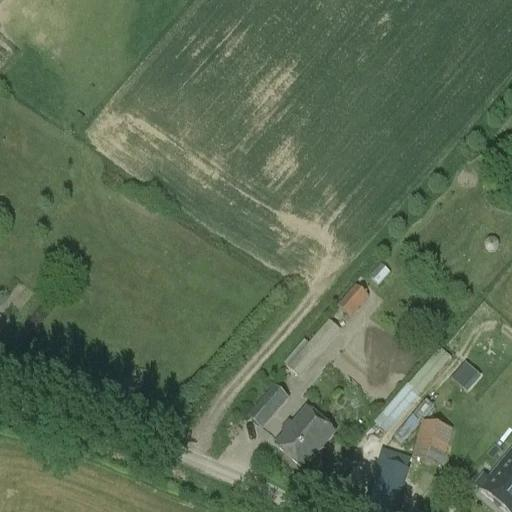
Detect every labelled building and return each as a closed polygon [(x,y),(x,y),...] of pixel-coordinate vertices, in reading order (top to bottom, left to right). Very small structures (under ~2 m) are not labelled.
[(350,320),(367,300),(355,289),(337,309),(350,320)] [(298,380),(339,333),(329,324),(288,370),(298,380)] [(261,433),(288,402),(274,390),(248,421),(261,433)] [(306,410),(274,448),(303,473),(335,435),(306,410)] [(422,423),(412,459),(442,467),(452,432),(422,423)] [(243,436),(267,453),(279,436),(267,427),(262,434),(251,426),(243,436)] [(361,511),(392,511),(409,460),(381,453),(361,511)] [(504,511),(511,511),(511,461),(508,459),(489,482),(480,493),(504,511)]
